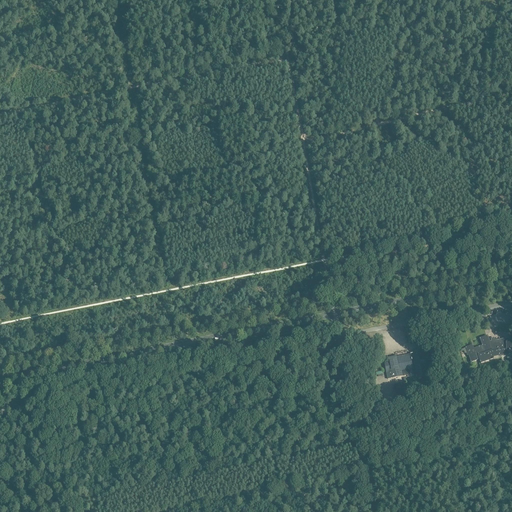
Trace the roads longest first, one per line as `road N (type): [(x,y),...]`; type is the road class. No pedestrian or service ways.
road 1 (secondary): [(0,379),(334,314)]
road 2 (track): [(511,90),(303,141)]
road 3 (unclassified): [(334,314),(351,333),(511,301)]
road 4 (secondary): [(334,314),(511,279)]
road 5 (track): [(303,141),(334,314)]
